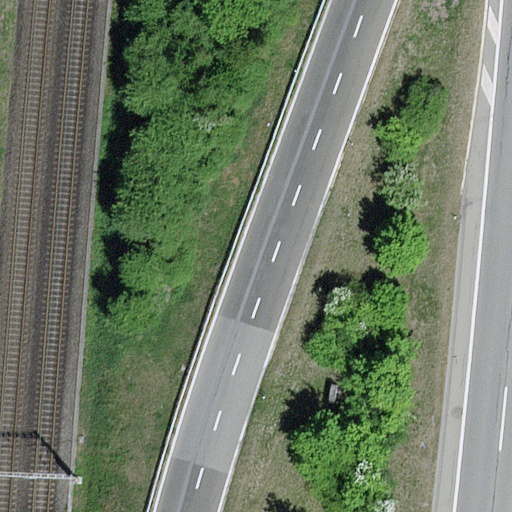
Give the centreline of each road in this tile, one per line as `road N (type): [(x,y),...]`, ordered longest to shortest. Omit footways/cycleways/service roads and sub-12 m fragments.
road 1 (motorway): [(364,0),(189,511)]
road 2 (motorway): [(511,323),(491,511)]
